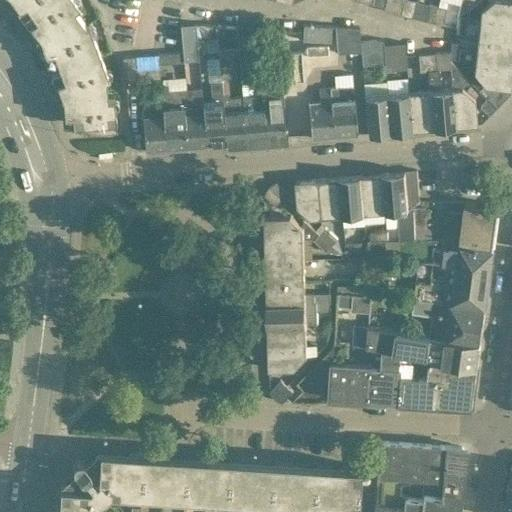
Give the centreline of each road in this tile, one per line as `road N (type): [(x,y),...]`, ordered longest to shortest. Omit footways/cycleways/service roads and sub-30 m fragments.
road 1 (residential): [(44,180),(511,140)]
road 2 (residential): [(492,427),(199,420),(184,431)]
road 3 (tertiary): [(19,511),(45,306)]
road 4 (residential): [(492,427),(511,275)]
road 5 (tertiary): [(45,306),(60,232),(44,180)]
road 6 (tertiary): [(44,180),(38,261),(45,306)]
